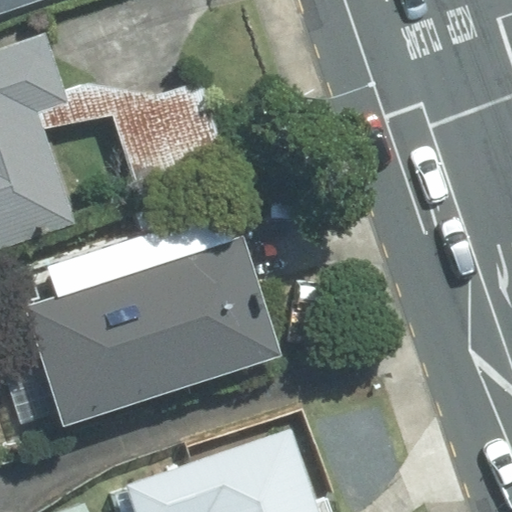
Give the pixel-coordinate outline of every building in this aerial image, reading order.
[(21,0),(24,8),(48,0),(21,0)] [(63,102),(40,32),(0,45),(0,252),(76,226),(37,111),(63,102)] [(199,78),(108,109),(136,194),(227,164),(199,78)] [(234,226),(12,304),(49,424),(276,345),(234,226)] [(313,511),(283,424),(115,482),(125,511),(313,511)]
